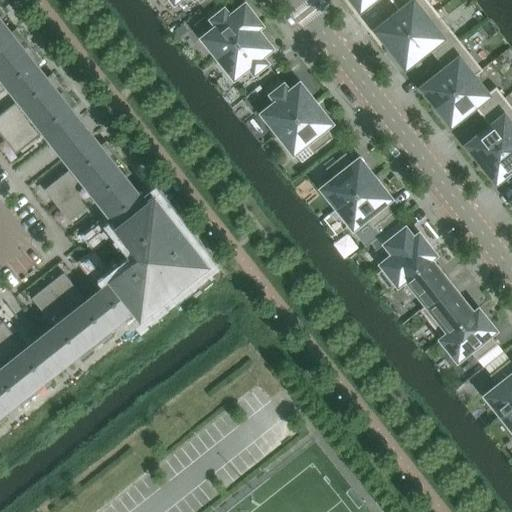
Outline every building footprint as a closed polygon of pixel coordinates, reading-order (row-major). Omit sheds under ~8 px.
[(392,0),(352,0),(360,10),(371,0),(390,0),(391,1),(392,0)] [(436,12),(426,0),(392,0),(391,1),(399,11),(376,30),(390,48),(436,12)] [(260,24),(245,4),(230,16),(219,3),(207,12),(217,26),(203,37),(218,57),(260,24)] [(459,41),(436,12),(390,48),(405,67),(429,48),(436,58),(459,41)] [(183,23),(173,30),(174,31),(178,37),(188,30),(183,24),(183,23)] [(271,47),(256,29),(261,25),(260,24),(218,57),(234,77),(248,65),(259,79),(271,69),(261,56),(271,47)] [(0,67),(29,44),(16,28),(9,34),(4,28),(0,30),(0,67)] [(482,69),(459,41),(436,58),(444,68),(421,87),(436,106),(482,69)] [(39,73),(34,66),(42,60),(29,44),(0,67),(0,92),(10,85),(16,92),(39,73)] [(482,116),(504,98),(495,87),(487,93),(474,77),(482,70),(482,69),(436,106),(451,124),(474,106),(482,116)] [(65,89),(52,73),(44,79),(39,73),(16,92),(21,98),(0,114),(0,133),(3,138),(65,89)] [(278,132),(315,103),(299,83),(289,92),(278,78),(266,87),(277,101),(262,113),(278,132)] [(76,118),(74,116),(70,111),(77,105),(65,89),(3,138),(16,154),(46,130),(52,137),(76,118)] [(511,138),(511,107),(504,98),(482,116),(490,126),(466,144),(481,163),(511,138)] [(334,137),(325,127),(330,123),(315,103),(278,132),(293,152),(306,143),(314,153),(334,137)] [(92,139),(76,118),(52,137),(68,158),(92,139)] [(511,138),(481,163),(496,182),(511,169),(511,138)] [(119,157),(106,141),(98,147),(94,142),(95,142),(92,139),(68,158),(74,166),(44,189),(57,206),(119,157)] [(374,178),(359,159),(354,163),(346,152),(326,168),(334,178),(322,188),(337,208),(374,178)] [(129,186),(123,179),(131,173),(119,157),(57,206),(69,222),(100,198),(105,204),(129,186)] [(385,202),(390,198),(374,178),(337,208),(353,227),(365,218),(373,228),(393,212),(385,202)] [(154,202),(141,186),(134,192),(129,186),(105,204),(110,210),(80,234),(92,250),(94,250),(112,235),(154,202)] [(154,202),(112,235),(130,258),(111,272),(142,311),(194,269),(193,268),(187,261),(194,256),(195,256),(196,255),(169,221),(161,227),(157,222),(165,216),(154,202)] [(434,254),(419,234),(413,238),(405,228),(385,243),(394,254),(381,263),(384,266),(375,273),(388,290),(434,254)] [(94,250),(92,250),(77,262),(100,292),(94,297),(113,321),(119,316),(125,324),(142,311),(111,272),(94,250)] [(429,258),(435,254),(434,254),(388,290),(389,290),(405,277),(427,304),(420,309),(420,310),(451,286),(429,258)] [(94,297),(87,303),(64,272),(48,285),(97,347),(112,334),(106,326),(113,321),(94,297)] [(48,285),(31,298),(55,328),(48,334),(67,358),(70,356),(70,355),(74,352),(80,360),(97,347),(48,285)] [(451,286),(420,310),(442,338),(441,339),(442,339),(479,310),(478,309),(473,313),(451,286)] [(489,334),(494,330),(479,310),(442,339),(457,359),(469,349),(477,360),(497,344),(489,334)] [(34,344),(27,350),(3,320),(0,322),(0,349),(36,395),(52,382),(46,374),(50,371),(51,371),(53,369),(34,344)] [(48,334),(34,344),(53,369),(67,358),(48,334)] [(0,349),(0,395),(7,405),(14,400),(20,407),(36,395),(0,349)] [(501,415),(511,406),(511,362),(509,359),(489,375),(498,385),(486,395),(501,415)] [(511,406),(501,415),(511,428),(511,406)]
